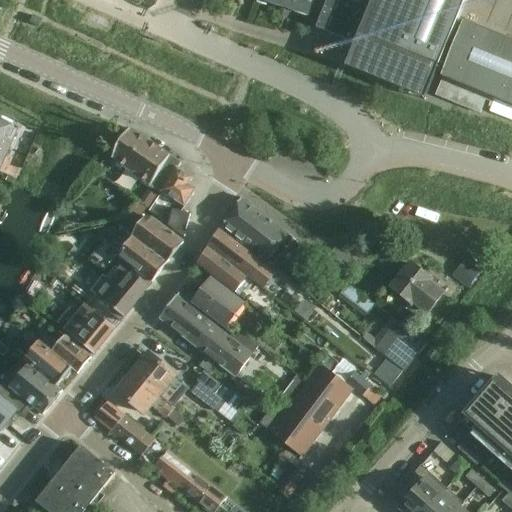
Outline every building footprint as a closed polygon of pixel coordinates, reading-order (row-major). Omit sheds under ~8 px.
[(285,0),(283,8),(308,16),(313,0),(285,0)] [(327,0),(316,28),(356,44),(346,67),(425,100),(439,67),(466,0),(327,0)] [(30,17),(28,22),(37,26),(39,21),(30,17)] [(492,97),(511,104),(511,43),(464,24),(443,76),(450,79),(465,86),(488,95),(492,97)] [(435,96),(442,99),(463,108),(479,115),(481,110),(488,95),(465,86),(450,79),(443,76),(435,96)] [(511,104),(492,97),(488,106),(511,116),(511,104)] [(0,165),(17,127),(0,119),(0,165)] [(122,144),(113,160),(151,186),(161,192),(178,168),(180,164),(150,144),(146,141),(130,131),(122,144)] [(178,168),(161,192),(184,208),(185,208),(196,190),(189,186),(194,178),(178,168)] [(148,190),(139,203),(149,210),(159,197),(148,190)] [(272,267),(293,240),(293,239),(242,199),(222,228),(251,251),(255,246),(262,251),(257,257),(267,264),(268,263),(272,267)] [(186,238),(191,217),(174,213),(168,208),(160,220),(171,227),(186,238)] [(154,219),(146,220),(133,237),(168,264),(184,243),(183,242),(154,219)] [(263,290),(275,274),(220,231),(210,247),(263,290)] [(105,238),(88,261),(105,273),(118,256),(153,283),(168,264),(133,237),(122,251),(115,246),(105,238)] [(246,287),(250,281),(209,249),(199,266),(235,293),(242,284),(246,287)] [(334,249),(323,266),(344,280),(356,263),(334,249)] [(481,272),(466,260),(452,277),(468,289),(481,272)] [(428,314),(445,293),(431,281),(432,280),(411,263),(392,288),(413,304),(414,303),(428,314)] [(115,268),(107,278),(104,276),(91,292),(114,311),(111,315),(121,323),(137,303),(150,287),(132,273),(130,275),(120,268),(118,270),(115,268)] [(183,289),(177,297),(190,308),(194,304),(226,329),(244,304),(211,279),(196,298),(196,299),(183,289)] [(348,286),(340,297),(366,315),(373,304),(348,286)] [(177,297),(161,318),(209,356),(216,362),(217,362),(236,377),(252,355),(258,347),(259,346),(241,333),(240,331),(233,340),(190,308),(177,297)] [(312,300),(306,308),(317,316),(319,318),(325,310),(312,300)] [(95,355),(116,329),(86,306),(66,332),(95,355)] [(396,321),(374,348),(402,370),(404,372),(426,344),(425,343),(421,340),(396,321)] [(53,352),(52,353),(72,370),(78,375),(91,359),(66,337),(53,352)] [(41,342),(25,360),(29,363),(30,365),(58,387),(72,370),(52,353),(53,352),(41,342)] [(149,355),(133,375),(160,396),(160,395),(169,403),(178,391),(183,384),(184,383),(178,378),(149,355)] [(387,359),(374,375),(390,387),(403,371),(402,370),(387,359)] [(4,383),(0,388),(0,397),(13,407),(17,411),(16,412),(19,415),(25,407),(26,405),(29,408),(31,410),(32,410),(34,407),(44,415),(45,416),(45,415),(63,392),(64,392),(58,387),(30,365),(29,363),(10,388),(5,383),(4,383)] [(300,371),(296,374),(308,384),(307,385),(339,409),(352,391),(321,368),(320,367),(310,380),(300,371)] [(383,397),(377,392),(370,387),(371,386),(355,372),(345,383),(362,397),(362,396),(375,407),(383,397)] [(175,408),(160,395),(160,396),(133,375),(119,393),(145,414),(151,407),(166,419),(168,417),(179,427),(186,418),(174,409),(175,408)] [(272,430),(270,433),(302,457),(337,411),(339,409),(307,385),(296,376),(295,377),(288,386),(299,395),(272,430)] [(511,389),(499,378),(461,421),(511,466),(511,389)] [(215,395),(199,383),(191,393),(214,411),(215,410),(219,413),(226,404),(234,411),(242,400),(223,385),(215,395)] [(0,432),(2,429),(5,426),(7,424),(16,412),(17,411),(13,407),(0,397),(0,432)] [(143,456),(155,441),(108,403),(96,418),(143,456)] [(143,456),(142,458),(147,464),(155,468),(170,481),(184,464),(168,452),(155,441),(143,456)] [(476,466),(481,462),(479,460),(462,444),(457,449),(476,466)] [(59,475),(93,503),(116,475),(82,447),(59,475)] [(454,466),(451,471),(457,476),(466,467),(459,461),(454,466)] [(197,477),(198,476),(184,464),(170,481),(184,492),(197,477)] [(403,511),(427,511),(447,489),(421,467),(395,496),(404,504),(400,509),(403,511)] [(479,487),(484,481),(472,471),(465,478),(477,488),(479,487)] [(46,511),(85,511),(93,503),(59,475),(36,503),(46,511)] [(200,503),(212,488),(198,476),(197,477),(184,492),(199,504),(200,503)] [(479,487),(477,488),(489,499),(495,491),(484,481),(479,487)] [(511,489),(503,481),(498,486),(508,495),(511,497),(511,489)] [(200,503),(199,504),(208,511),(216,511),(221,507),(226,511),(244,511),(228,499),(227,500),(226,499),(213,488),(200,503)] [(456,511),(459,509),(464,504),(447,489),(427,511),(456,511)] [(511,497),(508,495),(502,502),(511,511),(511,497)]
